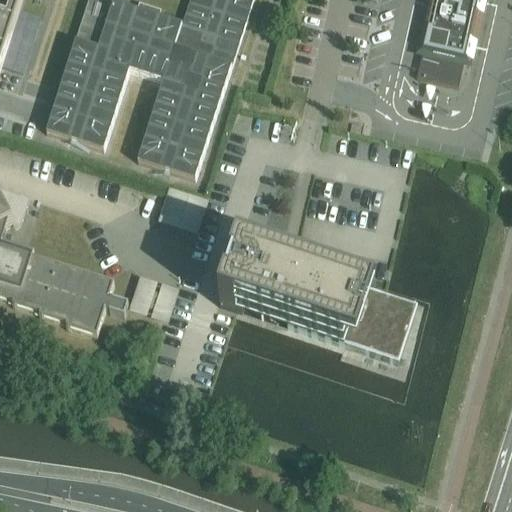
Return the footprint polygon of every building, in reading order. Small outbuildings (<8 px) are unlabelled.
[(0,0),(0,69),(22,76),(40,22),(9,12),(5,23),(0,20),(0,0)] [(92,7),(48,144),(105,163),(131,82),(165,93),(139,173),(197,192),(258,0),(195,0),(184,36),(92,7)] [(435,0),(417,82),(458,92),(465,61),(471,62),(475,45),(470,43),(477,15),(481,16),(484,0),(435,0)] [(395,236),(405,161),(384,158),(374,234),(395,236)] [(35,258),(2,248),(7,231),(13,228),(20,230),(29,203),(0,193),(0,204),(2,209),(0,210),(0,303),(14,308),(13,311),(41,319),(40,322),(67,330),(67,333),(98,343),(106,317),(125,323),(129,310),(110,304),(115,289),(33,263),(35,258)] [(168,195),(157,229),(197,242),(208,208),(168,195)] [(240,253),(222,309),(401,369),(420,312),(240,253)] [(146,311),(157,315),(163,299),(151,295),(146,311)]
